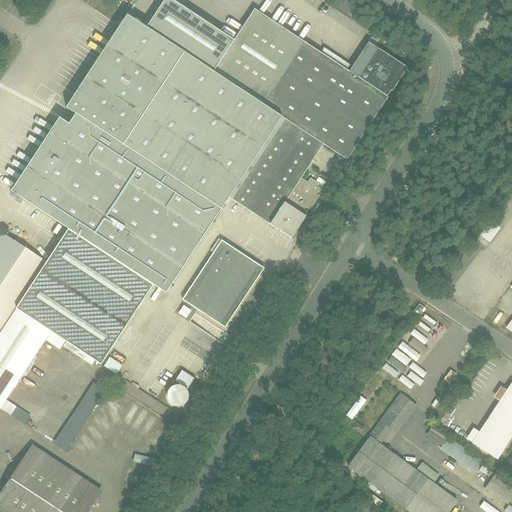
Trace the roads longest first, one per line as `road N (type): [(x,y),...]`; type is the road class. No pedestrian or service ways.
road 1 (residential): [(348,246),(185,511)]
road 2 (residential): [(388,0),(440,46),(443,81),(431,115),(348,246)]
road 3 (residential): [(348,246),(511,350)]
